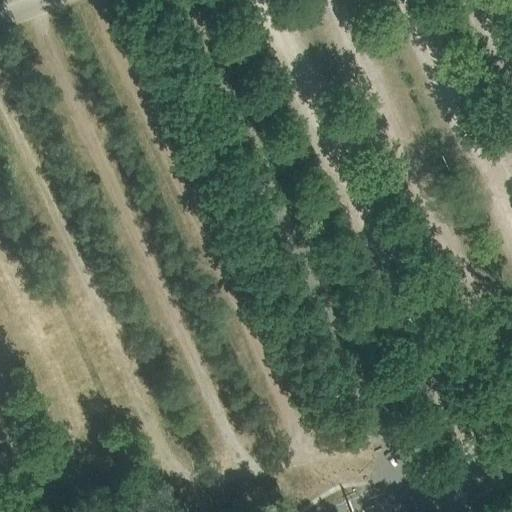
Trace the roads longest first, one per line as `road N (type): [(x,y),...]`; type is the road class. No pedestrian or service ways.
road 1 (unknown): [(40,4),(253,472)]
road 2 (unknown): [(104,0),(336,439)]
road 3 (unknown): [(0,73),(204,492)]
road 4 (unclassified): [(373,511),(511,454)]
road 5 (unknown): [(0,398),(47,511)]
road 6 (unknown): [(336,439),(449,393)]
